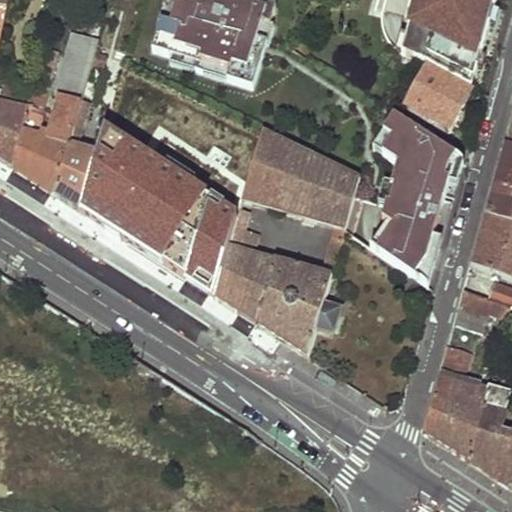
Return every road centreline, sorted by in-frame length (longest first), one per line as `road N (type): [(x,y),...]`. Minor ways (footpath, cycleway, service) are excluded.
road 1 (secondary): [(400,481),(0,226)]
road 2 (residential): [(511,76),(407,431),(400,481)]
